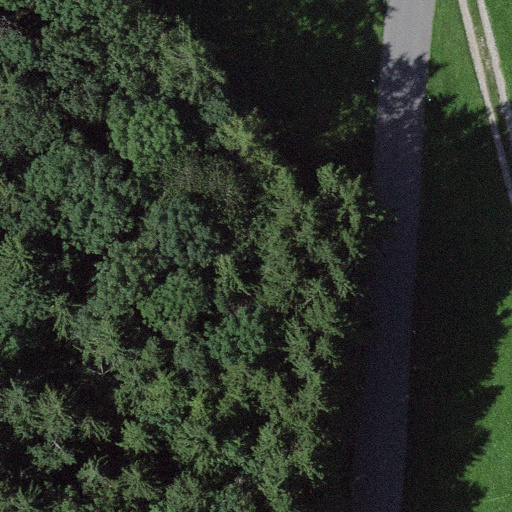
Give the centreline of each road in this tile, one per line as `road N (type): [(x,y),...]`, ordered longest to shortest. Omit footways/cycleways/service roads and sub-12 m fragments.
road 1 (tertiary): [(373,511),(409,0)]
road 2 (track): [(470,0),(511,160)]
